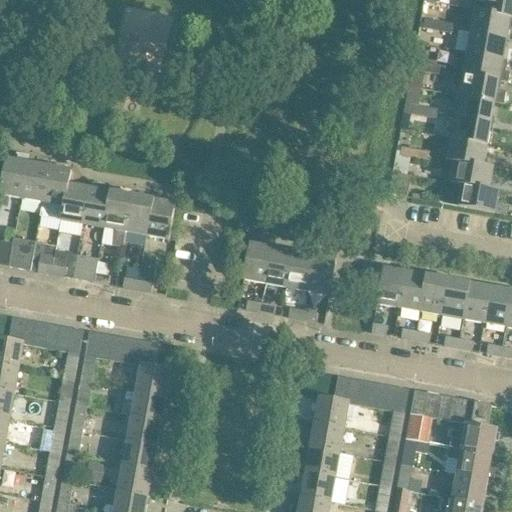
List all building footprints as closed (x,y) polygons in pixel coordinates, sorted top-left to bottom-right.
[(511,0),(487,0),(485,12),(485,13),(511,18),(511,0)] [(511,18),(475,11),(471,33),(507,39),(509,28),(511,28),(511,18)] [(424,29),(438,32),(440,23),(425,20),(424,29)] [(454,25),(440,23),(438,32),(452,34),(454,25)] [(471,33),(467,54),(503,61),(507,39),(471,33)] [(503,62),(503,61),(467,54),(464,75),(499,82),(508,84),(510,74),(506,73),(507,62),(504,61),(503,62)] [(424,74),(430,75),(432,66),(418,63),(417,68),(416,68),(416,71),(424,74)] [(446,68),(432,66),(430,75),(444,78),(446,68)] [(452,86),(450,96),(460,98),(495,104),(505,106),(507,93),(497,91),(499,82),(464,75),(461,88),(452,86)] [(460,98),(456,119),(491,125),(495,104),(460,98)] [(409,106),(408,115),(422,117),(424,108),(409,106)] [(438,111),(424,108),(422,117),(436,120),(438,111)] [(456,119),(452,140),(487,147),(491,125),(456,119)] [(452,140),(448,162),(493,169),(484,167),(487,147),(452,140)] [(414,160),(416,151),(402,148),(401,153),(400,158),(414,160)] [(414,160),(428,163),(430,154),(416,151),(414,160)] [(9,198),(22,200),(29,162),(28,162),(30,156),(16,154),(18,157),(17,162),(6,160),(0,194),(0,206),(8,208),(9,198)] [(22,200),(43,204),(50,168),(29,164),(29,162),(22,200)] [(463,185),(463,186),(499,192),(489,190),(493,169),(448,162),(457,164),(453,183),(463,185)] [(71,172),(50,168),(43,204),(41,218),(61,222),(71,172)] [(72,172),(71,172),(61,222),(83,226),(89,190),(69,186),(72,172)] [(389,196),(407,199),(411,177),(393,174),(389,196)] [(463,186),(459,208),(495,215),(506,217),(507,207),(496,205),(499,192),(463,186)] [(83,226),(103,230),(110,194),(89,190),(83,226)] [(103,230),(114,232),(116,232),(113,247),(122,248),(131,197),(110,194),(103,230)] [(126,234),(146,238),(153,201),(131,197),(122,248),(123,249),(126,234)] [(176,206),(153,201),(146,238),(169,242),(169,241),(176,206)] [(0,267),(9,269),(15,240),(14,240),(13,245),(0,242),(0,267)] [(15,240),(9,269),(31,273),(36,244),(15,240)] [(52,277),(54,268),(56,254),(57,248),(36,244),(31,273),(31,272),(38,273),(38,274),(52,277)] [(243,282),(264,285),(271,249),(250,246),(243,282)] [(293,253),(271,249),(264,285),(286,289),(293,253)] [(286,289),(307,293),(314,257),(293,253),(286,289)] [(52,277),(73,280),(77,258),(56,254),(54,268),(52,277)] [(336,261),(314,257),(307,293),(330,298),(336,261)] [(73,280),(93,284),(95,275),(98,262),(77,258),(73,280)] [(383,270),(377,306),(399,310),(406,274),(383,270)] [(138,283),(136,292),(151,295),(151,294),(153,286),(147,284),(149,273),(140,271),(138,283)] [(399,310),(420,314),(427,278),(406,274),(399,310)] [(110,278),(95,275),(93,284),(109,287),(110,278)] [(427,278),(420,314),(442,317),(448,281),(427,278)] [(138,283),(125,280),(123,290),(136,292),(138,283)] [(442,317),(464,321),(470,285),(448,281),(442,317)] [(470,285),(464,321),(485,325),(491,289),(470,285)] [(485,325),(506,329),(511,295),(511,292),(491,289),(485,325)] [(261,305),(248,303),(246,312),(259,314),(261,305)] [(259,314),(274,317),(276,308),(261,305),(259,314)] [(304,313),(290,310),(288,320),(302,322),(304,313)] [(302,322),(317,325),(318,315),(304,313),(302,322)] [(9,343),(20,345),(24,321),(13,319),(13,320),(9,343)] [(36,324),(24,321),(20,345),(23,345),(23,347),(32,348),(36,324)] [(32,348),(43,350),(48,326),(36,324),(32,348)] [(60,328),(48,326),(43,350),(55,352),(60,328)] [(372,335),(386,337),(388,328),(373,326),(372,335)] [(55,352),(67,354),(71,330),(60,328),(55,352)] [(84,332),(71,330),(67,354),(68,355),(68,354),(80,356),(84,332)] [(401,340),(415,343),(417,333),(403,331),(401,340)] [(85,357),(97,359),(101,335),(90,333),(85,357)] [(415,343),(429,345),(431,336),(417,333),(415,343)] [(113,337),(101,335),(97,359),(97,360),(109,362),(113,337)] [(125,340),(113,337),(109,362),(120,364),(125,340)] [(460,341),(446,339),(444,348),(459,350),(460,341)] [(137,342),(125,340),(120,364),(132,366),(137,342)] [(0,341),(0,366),(19,369),(23,347),(23,345),(20,345),(9,343),(0,341)] [(474,344),(460,341),(459,350),(472,353),(474,344)] [(149,344),(137,342),(132,366),(140,368),(141,366),(144,367),(149,344)] [(161,346),(149,344),(144,367),(156,369),(161,346)] [(487,355),(501,358),(502,349),(488,346),(487,355)] [(501,358),(511,359),(511,350),(502,349),(501,358)] [(69,355),(65,378),(75,380),(80,356),(68,354),(68,355),(69,355)] [(85,357),(81,381),(92,383),(96,360),(97,360),(97,359),(85,357)] [(0,366),(0,391),(14,394),(19,369),(0,366)] [(140,368),(136,391),(167,397),(172,372),(156,369),(144,367),(141,366),(140,368)] [(65,378),(60,403),(71,405),(75,380),(65,378)] [(334,402),(345,404),(349,380),(338,378),(334,402)] [(361,383),(349,380),(345,404),(350,405),(349,406),(357,407),(361,383)] [(81,381),(76,406),(88,408),(92,383),(81,381)] [(357,407),(369,409),(373,385),(361,383),(357,407)] [(385,387),(373,385),(369,409),(380,412),(385,387)] [(380,412),(392,414),(397,389),(385,387),(380,412)] [(409,391),(397,389),(392,414),(393,414),(394,413),(405,415),(409,391)] [(0,391),(0,417),(10,419),(14,394),(0,391)] [(163,421),(167,397),(136,391),(132,416),(163,421)] [(415,392),(411,416),(422,418),(423,418),(423,419),(428,395),(415,392)] [(440,397),(428,395),(423,419),(435,421),(440,397)] [(435,421),(447,423),(452,399),(440,397),(435,421)] [(319,399),(314,423),(345,429),(349,406),(350,405),(345,404),(334,402),(319,399)] [(447,423),(459,425),(463,401),(452,399),(447,423)] [(466,426),(472,427),(476,404),(463,401),(459,425),(466,427),(466,426)] [(66,430),(71,405),(60,403),(55,428),(66,430)] [(492,407),(476,404),(472,427),(488,430),(492,407)] [(76,406),(72,431),(83,433),(88,408),(76,406)] [(390,437),(400,439),(405,415),(394,413),(390,437)] [(129,433),(127,441),(158,446),(161,433),(163,421),(132,416),(129,433)] [(417,443),(422,418),(411,416),(406,441),(417,443)] [(0,417),(0,443),(5,444),(8,433),(10,419),(0,417)] [(314,423),(313,433),(310,448),(341,454),(344,433),(345,429),(314,423)] [(497,431),(488,430),(472,427),(466,426),(466,427),(465,433),(461,451),(492,456),(496,433),(497,431)] [(51,453),(62,455),(66,430),(55,428),(51,453)] [(72,431),(72,433),(67,456),(78,458),(83,433),(72,431)] [(390,437),(385,462),(396,464),(400,439),(390,437)] [(153,471),(158,446),(127,441),(123,466),(153,471)] [(413,467),(417,443),(406,441),(402,465),(413,467)] [(310,448),(305,473),(336,479),(341,454),(310,448)] [(450,449),(448,460),(459,462),(457,475),(488,481),(488,482),(493,483),(495,470),(490,469),(492,456),(461,451),(450,449)] [(46,478),(57,480),(62,455),(51,453),(46,478)] [(67,456),(63,481),(74,483),(78,458),(67,456)] [(385,462),(381,487),(391,489),(396,464),(385,462)] [(402,465),(397,490),(408,492),(413,467),(402,465)] [(123,466),(118,491),(149,496),(153,471),(123,466)] [(305,473),(301,498),(331,504),(336,479),(305,473)] [(457,475),(452,500),(483,506),(488,482),(488,481),(457,475)] [(46,478),(42,502),(53,504),(57,480),(46,478)] [(63,481),(58,506),(69,508),(74,483),(63,481)] [(381,487),(376,511),(377,511),(387,511),(391,489),(381,487)] [(397,490),(393,511),(404,511),(408,492),(397,490)] [(146,511),(149,496),(118,491),(114,511),(146,511)] [(301,498),(298,511),(329,511),(331,504),(301,498)] [(441,498),(438,511),(482,511),(483,506),(452,500),(441,498)] [(39,511),(51,511),(53,504),(42,502),(39,511)]
